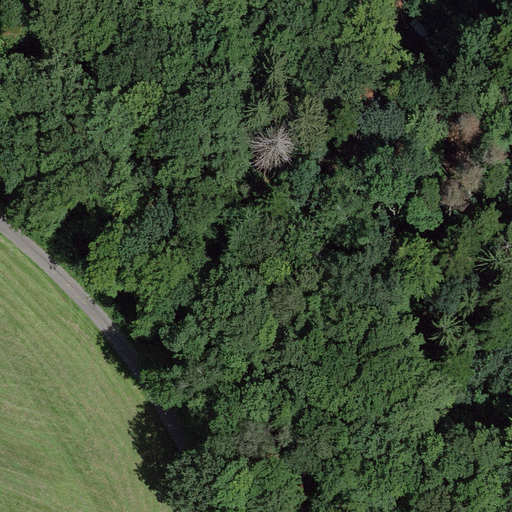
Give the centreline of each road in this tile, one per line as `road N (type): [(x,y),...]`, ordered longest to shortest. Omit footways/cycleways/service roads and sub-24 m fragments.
road 1 (track): [(0,221),(119,341),(185,440),(215,511)]
road 2 (track): [(363,0),(511,157)]
